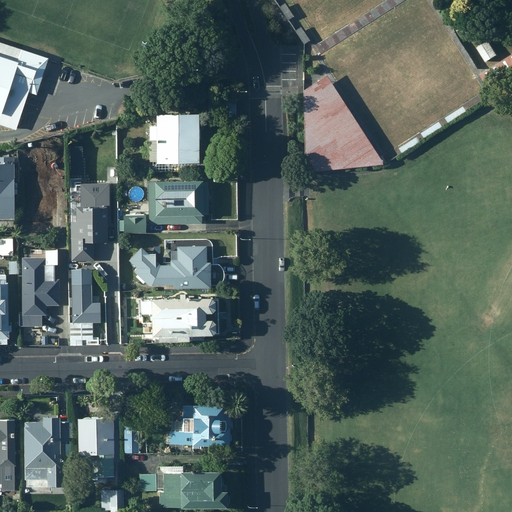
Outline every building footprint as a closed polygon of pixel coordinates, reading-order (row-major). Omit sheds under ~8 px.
[(294,17),(285,3),(279,7),(288,21),(294,17)] [(462,17),(452,24),(461,38),(471,32),(462,17)] [(300,26),(294,31),(304,45),(310,41),(300,26)] [(490,40),(479,47),(488,62),(499,55),(490,40)] [(0,43),(0,124),(16,130),(28,92),(36,95),(48,59),(0,43)] [(511,55),(484,74),(496,93),(511,82),(511,55)] [(312,57),(311,57),(310,57),(309,58),(308,58),(308,59),(307,60),(306,60),(306,61),(306,62),(306,63),(306,64),(306,65),(307,66),(307,67),(308,68),(309,68),(310,69),(312,69),(313,69),(314,68),(315,67),(316,67),(316,66),(317,65),(317,64),(317,63),(317,62),(317,61),(316,60),(316,59),(315,59),(314,58),(313,58),(312,57)] [(386,164),(328,75),(305,89),(306,152),(318,171),(386,164)] [(235,98),(208,98),(208,115),(236,114),(236,107),(235,98)] [(466,106),(448,117),(450,122),(468,110),(466,106)] [(198,114),(155,114),(156,126),(149,126),(149,161),(156,161),(157,164),(198,163),(198,114)] [(442,121),(423,133),(426,138),(445,126),(442,121)] [(418,136),(400,148),(403,153),(421,142),(418,136)] [(82,147),(70,148),(72,175),(84,174),(82,147)] [(7,164),(0,163),(0,219),(14,219),(13,182),(8,182),(7,164)] [(207,181),(156,182),(156,178),(140,178),(140,204),(142,204),(143,205),(148,205),(148,222),(161,222),(160,217),(181,217),(181,231),(201,231),(201,217),(208,216),(207,181)] [(70,223),(72,262),(95,261),(94,245),(111,244),(109,184),(79,185),(80,207),(75,207),(76,222),(70,223)] [(148,232),(147,221),(128,221),(128,213),(119,212),(119,232),(128,233),(128,230),(145,230),(145,232),(148,232)] [(0,344),(9,344),(9,339),(10,339),(8,282),(7,282),(6,275),(18,275),(17,260),(8,260),(3,258),(4,255),(13,255),(13,238),(0,237),(0,344)] [(213,258),(212,246),(212,245),(212,243),(211,242),(211,241),(210,241),(209,240),(208,240),(207,240),(165,240),(165,263),(170,262),(170,265),(160,266),(155,262),(155,254),(149,254),(141,247),(128,260),(137,268),(133,272),(137,275),(135,277),(142,284),(144,282),(149,286),(173,285),(173,289),(210,288),(210,285),(219,286),(219,285),(221,283),(222,281),(223,279),(223,277),(224,274),(223,272),(223,270),(222,268),(220,266),(218,264),(218,265),(218,264),(218,258),(213,258)] [(25,257),(21,257),(22,312),(19,312),(19,326),(42,326),(42,316),(46,315),(46,306),(58,306),(58,279),(54,279),(54,266),(58,266),(58,250),(41,250),(41,254),(25,254),(25,257)] [(90,271),(70,272),(72,323),(69,323),(70,344),(75,344),(82,344),(82,341),(92,340),(92,321),(95,321),(95,305),(91,305),(90,271)] [(185,300),(185,294),(180,294),(179,294),(179,299),(141,300),(141,315),(151,314),(151,319),(151,337),(159,337),(159,342),(159,343),(189,342),(189,341),(203,341),(204,337),(212,336),(215,333),(215,325),(211,321),(206,321),(205,314),(211,314),(215,310),(215,302),(211,299),(185,300)] [(229,448),(230,410),(224,409),(224,407),(192,405),(192,407),(183,406),(182,432),(170,432),(170,445),(192,445),(192,448),(229,448)] [(89,419),(77,419),(78,455),(95,455),(95,477),(114,477),(113,420),(109,420),(108,417),(89,417),(89,419)] [(40,422),(23,422),(24,480),(39,480),(39,487),(55,486),(60,486),(60,442),(69,442),(69,421),(69,418),(40,419),(40,422)] [(15,467),(14,420),(0,420),(0,484),(1,484),(1,490),(14,490),(14,467),(15,467)] [(138,426),(123,426),(124,453),(139,453),(138,426)] [(180,508),(180,509),(227,509),(227,486),(221,486),(221,473),(183,473),(183,466),(157,466),(157,489),(163,489),(163,493),(159,493),(159,505),(163,506),(163,507),(180,508)] [(155,491),(155,474),(139,474),(139,491),(155,491)] [(122,511),(122,490),(101,490),(101,511),(110,510),(109,511),(122,511)]
